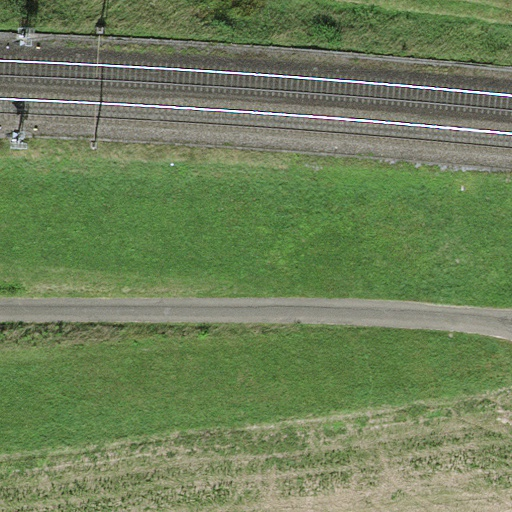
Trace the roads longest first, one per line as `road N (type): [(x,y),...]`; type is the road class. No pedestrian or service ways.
road 1 (track): [(0,8),(511,48)]
road 2 (track): [(0,312),(511,322)]
